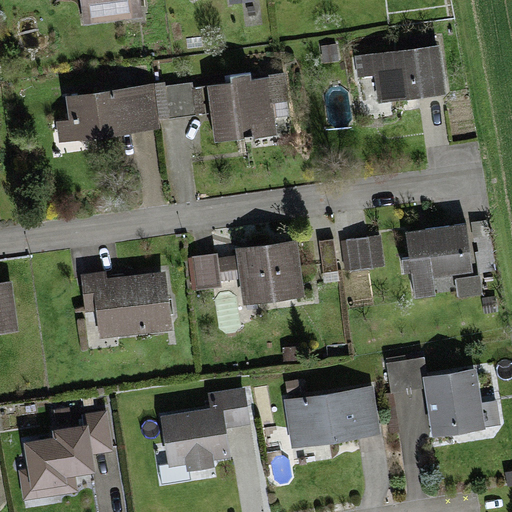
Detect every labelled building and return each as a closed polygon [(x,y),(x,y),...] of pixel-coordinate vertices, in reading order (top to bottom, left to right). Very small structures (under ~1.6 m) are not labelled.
[(136,0),(75,0),(78,27),(139,21),(136,0)] [(437,51),(351,60),(352,71),(377,69),(380,100),(441,93),(437,51)] [(280,80),(207,88),(212,140),(274,133),(271,101),(282,100),(280,80)] [(191,87),(162,90),(166,124),(195,121),(191,87)] [(153,92),(68,101),(71,126),(61,127),(62,141),(157,131),(153,92)] [(465,228),(408,230),(411,298),(431,297),(430,274),(467,272),(465,228)] [(332,239),(319,241),(324,273),(336,271),(332,239)] [(381,239),(345,242),(347,270),(384,267),(381,239)] [(294,249),(238,254),(242,304),(299,298),(294,249)] [(193,256),(196,288),(220,286),(217,254),(193,256)] [(105,273),(81,275),(84,313),(93,313),(95,336),(170,329),(165,274),(105,279),(105,273)] [(7,284),(0,284),(0,329),(14,327),(7,284)] [(387,363),(391,393),(419,390),(417,378),(427,376),(424,358),(387,363)] [(477,401),(472,369),(427,376),(417,378),(419,390),(428,445),(504,433),(499,397),(477,401)] [(289,447),(379,434),(372,388),(282,401),(289,447)] [(162,469),(230,458),(225,427),(250,423),(245,391),(209,397),(211,409),(154,418),(162,469)] [(88,455),(109,452),(104,412),(77,416),(78,425),(51,428),(52,441),(18,445),(26,508),(80,501),(77,476),(90,474),(88,455)]
